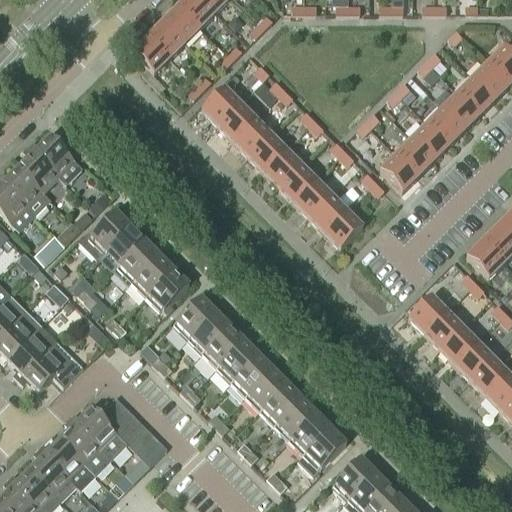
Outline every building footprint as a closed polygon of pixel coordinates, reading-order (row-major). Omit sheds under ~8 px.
[(198,35),(213,20),(193,0),(188,0),(176,13),(198,35)] [(193,0),(213,20),(228,5),(223,0),(193,0)] [(183,50),(198,35),(176,13),(160,28),(183,50)] [(235,21),(226,28),(234,37),(242,29),(235,21)] [(257,31),(262,37),(271,28),(265,22),(257,31)] [(167,66),(183,50),(160,28),(145,43),(167,66)] [(254,45),(262,37),(257,31),(248,39),(254,45)] [(455,38),(447,46),(452,52),(461,44),(455,38)] [(152,81),(167,66),(145,43),(130,59),(152,81)] [(226,61),(232,67),(240,59),(235,53),(226,61)] [(487,69),(509,90),(511,87),(511,62),(503,53),(487,69)] [(425,68),(430,74),(439,66),(433,60),(425,68)] [(223,75),(232,67),(226,61),(218,70),(223,75)] [(422,83),(430,74),(425,68),(416,77),(422,83)] [(493,106),(509,90),(487,69),(472,84),(493,106)] [(254,95),(262,87),(268,82),(259,73),(254,79),(252,77),(244,85),(254,95)] [(232,78),(223,87),(228,92),(237,83),(232,78)] [(195,92),(201,97),(210,89),(204,83),(195,92)] [(478,121),(493,106),(472,84),(456,100),(478,121)] [(268,110),(276,102),(282,96),(275,89),(269,94),(262,87),(254,95),(268,110)] [(394,99),(400,105),(408,96),(402,91),(394,99)] [(193,106),(201,97),(195,92),(187,100),(193,106)] [(216,132),(238,109),(223,94),(200,116),(216,132)] [(282,96),(276,102),(286,111),(291,106),(282,96)] [(391,113),(400,105),(394,99),(386,107),(391,113)] [(462,137),(478,121),(456,100),(441,115),(462,137)] [(231,147),(253,125),(238,109),(216,132),(231,147)] [(447,152),(462,137),(441,115),(425,131),(447,152)] [(308,134),(313,128),(305,120),(299,125),(308,134)] [(363,130),(369,135),(378,127),(372,121),(363,130)] [(246,163),(269,141),(253,125),(231,147),(246,163)] [(313,128),(308,134),(316,142),(322,137),(313,128)] [(361,144),(369,135),(363,130),(355,138),(361,144)] [(431,168),(447,152),(425,131),(410,146),(431,168)] [(26,151),(63,188),(67,185),(70,185),(76,180),(76,176),(79,173),(76,170),(76,169),(73,166),(65,159),(67,156),(59,149),(57,151),(47,141),(37,152),(31,146),(26,151)] [(262,178),(284,156),(269,141),(246,163),(262,178)] [(416,183),(431,168),(410,146),(394,162),(416,183)] [(63,189),(63,188),(26,151),(21,156),(27,161),(16,172),(41,198),(54,185),(58,189),(60,186),(63,189)] [(338,164),(344,159),(335,151),(330,156),(338,164)] [(277,194),(300,172),(284,156),(262,178),(277,194)] [(344,159),(338,164),(346,173),(352,167),(344,159)] [(400,199),(416,183),(394,162),(379,177),(400,199)] [(1,177),(0,177),(0,188),(32,220),(32,219),(34,221),(50,205),(42,197),(41,198),(16,172),(6,182),(1,177)] [(292,210),(315,187),(300,172),(277,194),(292,210)] [(368,195),(374,190),(366,181),(360,187),(368,195)] [(308,225),(330,203),(315,187),(292,210),(308,225)] [(29,223),(32,220),(0,188),(0,219),(10,229),(10,230),(13,233),(14,232),(17,235),(20,232),(23,232),(29,227),(29,223)] [(374,190),(368,195),(377,204),(383,198),(374,190)] [(87,213),(94,220),(104,210),(97,203),(87,213)] [(323,241),(346,219),(330,203),(308,225),(323,241)] [(511,248),(511,217),(511,216),(496,232),(511,248)] [(87,239),(77,248),(95,265),(95,266),(98,263),(104,257),(103,257),(129,232),(114,217),(89,241),(87,239)] [(72,228),(79,235),(89,225),(82,218),(72,228)] [(346,219),(323,241),(339,256),(361,234),(346,219)] [(69,228),(54,244),(62,252),(78,237),(69,228)] [(104,257),(98,263),(112,277),(118,272),(144,246),(129,232),(103,257),(104,257)] [(503,270),(511,260),(511,248),(496,232),(480,247),(503,270)] [(63,253),(62,252),(54,244),(52,242),(32,262),(42,273),(63,253)] [(118,272),(112,277),(127,292),(129,289),(132,286),(133,286),(158,261),(144,246),(118,272)] [(487,285),(503,270),(480,247),(465,263),(487,285)] [(22,259),(16,265),(21,270),(27,264),(22,259)] [(132,286),(129,289),(130,289),(144,304),(147,301),(148,301),(173,276),(158,261),(133,286),(132,286)] [(59,271),(53,278),(59,285),(66,278),(59,271)] [(38,275),(31,281),(38,288),(45,282),(38,275)] [(173,276),(148,301),(162,316),(188,290),(173,276)] [(468,295),(474,289),(466,281),(460,287),(468,295)] [(474,289),(468,295),(476,303),(482,298),(474,289)] [(53,290),(45,298),(53,306),(61,298),(53,290)] [(0,291),(0,311),(1,310),(10,302),(10,301),(0,291)] [(82,308),(89,301),(82,294),(76,301),(82,308)] [(89,301),(82,308),(89,315),(96,308),(89,301)] [(1,310),(0,311),(0,342),(21,322),(25,317),(10,302),(1,310)] [(422,340),(444,318),(429,302),(406,325),(422,340)] [(185,346),(214,317),(199,303),(174,328),(171,331),(185,346)] [(68,306),(62,312),(67,317),(73,311),(68,306)] [(498,326),(504,320),(496,311),(490,317),(498,326)] [(21,322),(0,342),(0,359),(7,366),(32,341),(40,333),(25,317),(21,322)] [(203,357),(228,332),(214,317),(185,346),(186,347),(189,344),(203,357)] [(437,356),(460,334),(444,318),(422,340),(437,356)] [(511,327),(504,320),(498,326),(507,334),(511,328),(511,327)] [(91,330),(82,321),(75,328),(84,337),(91,330)] [(112,337),(118,331),(111,323),(104,330),(112,337)] [(118,331),(112,337),(118,344),(125,337),(118,331)] [(213,376),(243,346),(228,332),(203,357),(203,358),(200,361),(214,375),(213,376)] [(32,341),(7,366),(17,376),(11,382),(17,387),(52,353),(57,348),(41,333),(40,333),(32,341)] [(452,371),(475,349),(460,334),(437,356),(452,371)] [(232,387),(258,361),(243,346),(213,376),(228,390),(231,386),(232,387)] [(52,353),(17,387),(22,393),(27,387),(38,398),(47,389),(52,384),(62,394),(83,373),(57,348),(52,353)] [(468,387),(491,365),(475,349),(452,371),(468,387)] [(161,358),(149,369),(156,375),(162,368),(163,369),(168,364),(161,358)] [(247,401),(272,376),(258,361),(232,387),(247,401)] [(483,402),(506,380),(491,365),(468,387),(483,402)] [(156,375),(163,383),(170,376),(163,369),(162,368),(156,375)] [(261,416),(287,390),(272,376),(247,401),(261,416)] [(499,418),(511,405),(511,385),(506,380),(483,402),(499,418)] [(276,430),(301,405),(287,390),(261,416),(276,430)] [(185,405),(192,398),(184,391),(178,397),(185,405)] [(192,398),(185,405),(191,411),(198,404),(192,398)] [(114,403),(96,421),(105,430),(123,412),(114,403)] [(290,445),(316,419),(301,405),(276,430),(290,445)] [(511,431),(511,405),(499,418),(511,431)] [(123,412),(105,430),(113,438),(131,420),(123,412)] [(69,425),(103,459),(111,466),(126,451),(122,447),(114,439),(113,438),(105,430),(96,421),(89,414),(78,425),(73,421),(69,425)] [(305,460),(330,434),(316,419),(290,445),(304,459),(305,460)] [(113,438),(114,439),(122,447),(140,429),(131,420),(113,438)] [(214,434),(221,427),(213,420),(207,426),(214,434)] [(58,445),(84,470),(83,471),(94,482),(111,466),(103,459),(69,425),(63,430),(68,435),(58,445)] [(221,427),(214,434),(220,440),(227,433),(221,427)] [(122,447),(126,451),(130,455),(148,438),(140,429),(122,447)] [(312,481),(319,474),(345,449),(330,434),(305,460),(304,459),(297,466),(298,467),(301,472),(306,478),(311,480),(312,481)] [(139,464),(157,446),(148,438),(130,455),(139,464)] [(38,455),(79,497),(94,482),(83,471),(84,470),(58,445),(47,456),(42,451),(38,455)] [(157,446),(139,464),(148,473),(166,455),(157,446)] [(243,463),(250,456),(243,449),(236,456),(243,463)] [(79,497),(38,455),(32,461),(37,466),(27,476),(60,508),(75,493),(79,497)] [(250,456),(243,463),(250,469),(256,463),(250,456)] [(359,464),(330,493),(345,508),(374,478),(359,464)] [(124,479),(132,488),(140,480),(131,472),(124,479)] [(33,511),(55,511),(60,508),(27,476),(17,486),(12,481),(7,486),(33,511)] [(272,492),(279,485),(272,478),(265,485),(272,492)] [(345,508),(341,511),(369,511),(389,493),(374,478),(345,508)] [(279,485),(272,492),(278,498),(285,491),(279,485)] [(0,510),(2,511),(33,511),(7,486),(1,491),(6,496),(0,502),(0,510)] [(389,493),(369,511),(399,511),(403,508),(389,493)]
